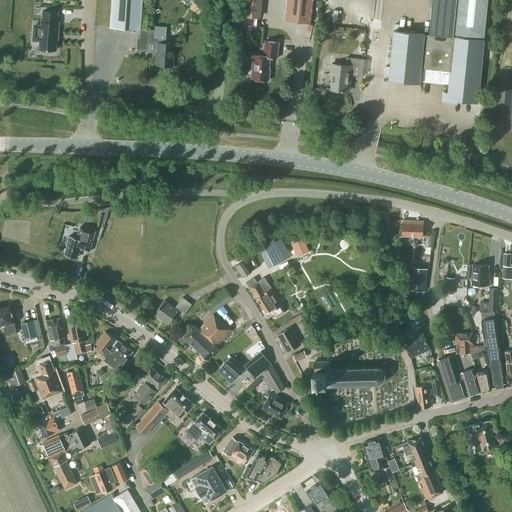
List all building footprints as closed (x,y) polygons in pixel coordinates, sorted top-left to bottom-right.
[(111,0),(110,27),(141,29),(142,0),(111,0)] [(207,2),(205,0),(194,0),(193,1),(199,9),(207,2)] [(263,13),(263,0),(244,0),(244,23),(258,24),(259,13),(263,13)] [(310,23),(312,0),(287,0),(286,21),(310,23)] [(432,0),(429,35),(424,35),(424,34),(394,31),(389,80),(419,83),(419,81),(449,84),(448,93),(447,100),(457,101),(477,103),(484,40),(474,39),(474,36),(484,37),(487,0),(432,0)] [(41,35),(40,49),(56,50),(57,35),(58,35),(59,22),(57,22),(58,12),(44,11),(43,21),(42,21),(42,26),(35,25),(34,35),(41,35)] [(174,44),(166,43),(167,27),(155,26),(155,30),(148,30),(147,44),(158,45),(157,65),(173,66),(174,44)] [(269,80),(270,69),(269,69),(270,58),(277,58),(279,42),(265,41),(263,56),(254,55),(251,78),(269,80)] [(362,76),(364,59),(346,57),(346,65),(332,64),(331,75),(333,75),(332,89),(349,91),(351,70),(362,71),(362,76)] [(423,237),(424,221),(403,220),(402,236),(423,237)] [(89,251),(95,231),(80,226),(77,238),(69,236),(66,245),(68,245),(65,254),(77,257),(80,248),(89,251)] [(269,269),(292,258),(281,236),(258,248),(269,269)] [(309,252),(304,238),(291,244),(297,257),(309,252)] [(511,253),(503,253),(502,274),(509,275),(511,253)] [(243,277),(252,272),(244,260),(236,265),(243,277)] [(489,265),(473,264),(472,284),(474,284),(475,285),(479,286),(480,285),(490,285),(490,277),(488,277),(489,265)] [(425,291),(427,269),(411,267),(409,289),(425,291)] [(283,305),(271,288),(264,277),(257,282),(254,277),(247,282),(266,313),(272,310),(276,317),(286,311),(282,306),(283,305)] [(455,277),(446,277),(445,293),(453,294),(455,277)] [(213,313),(232,298),(224,288),(204,303),(213,313)] [(496,311),(498,289),(490,288),(488,310),(496,311)] [(183,316),(192,304),(183,297),(175,308),(164,300),(154,314),(168,324),(178,312),(183,316)] [(16,332),(14,322),(10,305),(1,307),(1,306),(0,306),(0,326),(3,325),(5,335),(16,332)] [(408,312),(411,320),(419,317),(416,309),(408,312)] [(480,312),(482,320),(481,320),(492,387),(496,386),(496,388),(506,386),(504,373),(495,318),(494,311),(480,312)] [(231,330),(213,313),(198,329),(194,325),(183,337),(192,345),(203,333),(217,346),(231,330)] [(91,344),(89,344),(84,317),(67,320),(71,343),(74,342),(77,354),(87,352),(92,351),(91,344)] [(60,318),(46,321),(48,331),(49,330),(51,340),(53,346),(53,347),(54,347),(61,345),(59,338),(64,337),(63,332),(62,328),(60,318)] [(21,323),(25,339),(26,343),(38,340),(37,336),(33,320),(21,323)] [(394,336),(408,330),(405,323),(391,328),(394,336)] [(301,344),(291,326),(277,334),(287,352),(301,344)] [(128,359),(133,351),(117,340),(105,331),(96,343),(100,346),(97,349),(98,357),(103,360),(105,358),(114,365),(113,366),(115,367),(105,376),(111,383),(126,372),(119,366),(120,364),(123,366),(128,359)] [(473,332),(455,333),(456,344),(457,353),(472,353),(472,354),(478,353),(478,346),(473,346),(473,332)] [(219,348),(217,346),(203,333),(192,345),(201,353),(200,353),(208,360),(219,348)] [(411,357),(430,348),(423,333),(403,342),(411,357)] [(316,343),(311,335),(302,340),(306,348),(316,343)] [(61,345),(54,347),(58,356),(59,356),(61,356),(67,354),(68,354),(65,344),(65,343),(61,345)] [(307,357),(304,350),(293,354),(296,361),(307,357)] [(261,351),(244,365),(249,371),(254,378),(271,364),(261,351)] [(438,363),(451,402),(467,396),(462,379),(458,380),(451,355),(439,359),(438,360),(438,361),(438,362),(438,363)] [(231,381),(240,371),(232,364),(235,361),(231,356),(228,359),(227,359),(218,369),(231,381)] [(43,398),(63,391),(55,370),(53,371),(49,360),(40,363),(44,374),(35,378),(43,398)] [(382,382),(385,378),(385,373),(382,369),(376,367),(330,369),(330,361),(314,362),(314,372),(327,371),(327,384),(327,386),(332,386),(334,386),(370,385),(372,385),(374,384),(377,384),(382,382)] [(276,393),(285,388),(272,365),(264,371),(276,393)] [(145,404),(158,388),(159,389),(166,379),(151,366),(147,371),(142,367),(137,373),(142,377),(144,376),(148,379),(145,382),(145,381),(134,395),(145,404)] [(469,396),(481,392),(473,368),(461,372),(469,396)] [(26,382),(21,369),(9,373),(14,386),(26,382)] [(82,396),(84,395),(83,391),(84,391),(78,369),(67,372),(73,393),(74,398),(76,404),(84,402),(82,396)] [(482,391),(492,389),(488,370),(477,372),(482,391)] [(314,385),(327,384),(327,371),(314,372),(314,378),(314,385)] [(38,389),(34,380),(28,382),(32,392),(38,389)] [(440,395),(438,381),(432,382),(434,396),(440,395)] [(429,402),(432,401),(430,386),(430,384),(416,386),(419,409),(430,407),(429,402)] [(181,417),(193,403),(176,387),(163,401),(181,417)] [(263,407),(281,418),(290,403),(271,392),(263,407)] [(97,407),(94,398),(85,402),(88,410),(97,407)] [(146,434),(167,410),(158,401),(136,426),(146,434)] [(118,430),(116,426),(114,419),(107,403),(100,406),(101,406),(81,416),(85,425),(102,417),(108,430),(109,433),(114,432),(118,430)] [(135,421),(145,410),(139,404),(129,415),(135,421)] [(62,418),(71,413),(68,406),(43,417),(45,420),(39,423),(45,437),(61,430),(55,417),(61,414),(62,418)] [(298,416),(303,414),(299,406),(294,408),(298,416)] [(214,439),(223,429),(203,412),(195,422),(186,431),(196,440),(200,436),(209,445),(214,439)] [(496,446),(504,444),(502,437),(494,439),(490,420),(479,423),(473,424),(462,427),(469,453),(496,446)] [(66,450),(50,457),(65,488),(77,483),(74,476),(66,460),(67,460),(64,454),(67,452),(66,450),(77,444),(79,448),(91,443),(84,428),(79,430),(79,429),(71,432),(72,434),(69,436),(66,432),(59,435),(66,450)] [(118,441),(114,432),(109,433),(97,439),(101,448),(118,441)] [(50,457),(66,450),(59,435),(43,442),(50,457)] [(247,459),(253,450),(240,441),(239,441),(232,437),(223,451),(230,455),(228,458),(242,467),(247,460),(247,459)] [(383,467),(380,459),(387,457),(381,437),(362,443),(371,470),(383,467)] [(412,452),(414,458),(410,460),(413,467),(417,465),(416,463),(429,457),(421,437),(407,441),(407,442),(402,444),(403,447),(404,446),(407,454),(412,452)] [(213,457),(209,450),(173,472),(178,479),(213,457)] [(248,466),(243,475),(247,477),(246,477),(254,481),(255,480),(256,479),(263,482),(276,474),(281,464),(280,462),(276,460),(275,458),(272,456),(270,457),(269,458),(258,453),(251,467),(248,466)] [(426,499),(443,492),(433,468),(434,468),(429,457),(416,463),(417,465),(420,473),(416,474),(426,499)] [(393,472),(399,469),(395,458),(388,461),(393,472)] [(118,482),(129,478),(122,461),(112,465),(118,482)] [(159,479),(151,465),(141,471),(149,485),(159,479)] [(218,496),(227,490),(212,466),(191,479),(205,503),(210,500),(212,503),(220,499),(218,496)] [(113,482),(116,481),(110,467),(104,470),(95,473),(104,493),(112,489),(116,487),(113,482)] [(392,475),(389,467),(382,469),(385,477),(392,475)] [(151,500),(168,489),(162,478),(144,489),(151,500)] [(328,496),(330,494),(321,481),(306,491),(315,504),(321,500),(325,506),(332,502),(328,496)] [(141,511),(128,489),(114,498),(112,494),(89,507),(87,504),(79,510),(79,511),(141,511)] [(170,511),(184,511),(178,502),(168,508),(170,511)] [(406,511),(408,511),(403,503),(386,511),(406,511)]
